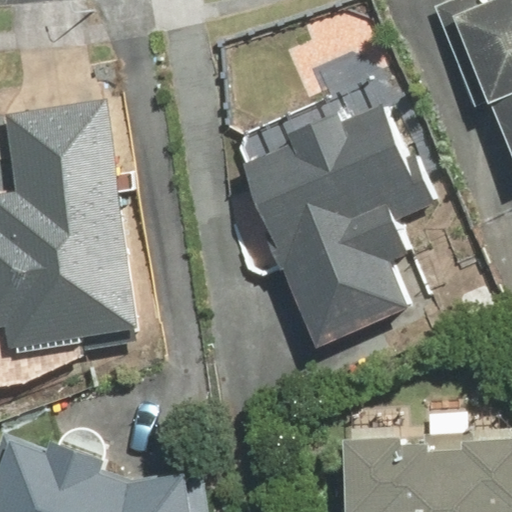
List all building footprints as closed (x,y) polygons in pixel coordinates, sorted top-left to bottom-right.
[(511,0),(453,0),(511,143),(511,0)] [(250,157),(327,341),(425,300),(392,222),(445,200),(400,94),(250,157)] [(143,326),(111,95),(13,109),(24,186),(0,189),(0,216),(1,221),(0,221),(0,322),(14,321),(18,343),(143,326)] [(511,511),(511,426),(349,435),(353,511),(511,511)] [(136,478),(18,438),(0,489),(0,511),(212,511),(205,466),(136,478)]
